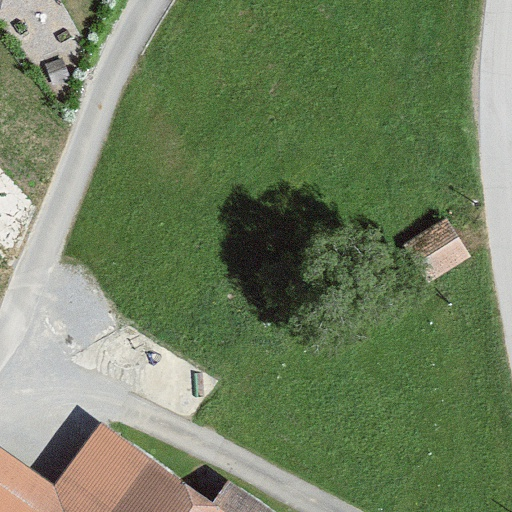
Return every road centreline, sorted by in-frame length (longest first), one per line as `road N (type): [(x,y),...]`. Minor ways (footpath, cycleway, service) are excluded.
road 1 (track): [(0,332),(115,43),(148,0)]
road 2 (unknown): [(0,355),(307,511)]
road 3 (unclassified): [(511,236),(497,132),(509,0)]
